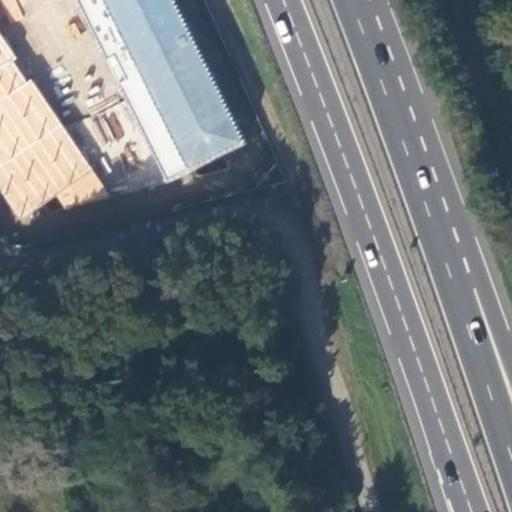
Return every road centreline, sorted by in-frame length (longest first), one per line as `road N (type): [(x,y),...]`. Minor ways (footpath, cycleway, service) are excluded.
road 1 (unclassified): [(378,511),(293,253),(270,224),(235,212),(33,260),(0,252)]
road 2 (trunk): [(283,0),(470,511)]
road 3 (trunk): [(447,261),(353,0)]
road 4 (trunk): [(511,459),(447,261)]
road 5 (track): [(511,126),(466,0)]
road 6 (trunk): [(511,365),(482,286),(447,261)]
